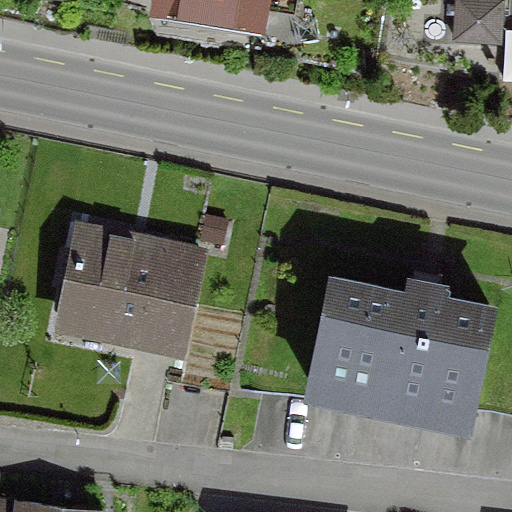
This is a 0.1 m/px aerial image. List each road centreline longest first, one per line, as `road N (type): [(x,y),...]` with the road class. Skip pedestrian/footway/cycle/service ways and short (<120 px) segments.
road 1 (secondary): [(0,75),(511,180)]
road 2 (residential): [(0,459),(511,507)]
